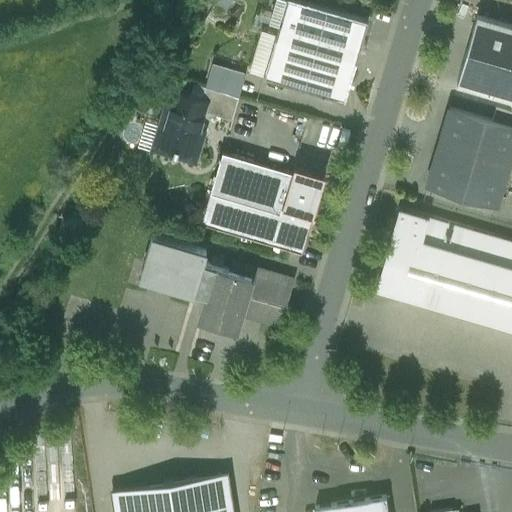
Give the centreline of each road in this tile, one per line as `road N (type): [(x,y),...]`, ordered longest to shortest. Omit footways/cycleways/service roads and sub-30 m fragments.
road 1 (residential): [(420,0),(295,413)]
road 2 (residential): [(0,412),(50,387),(124,383),(295,413)]
road 3 (residential): [(295,413),(511,450)]
